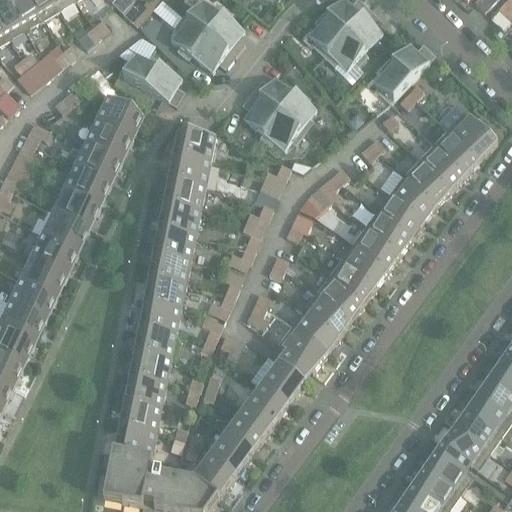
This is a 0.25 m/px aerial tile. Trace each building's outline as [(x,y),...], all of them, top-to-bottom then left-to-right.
[(26,37),(4,0),(0,0),(0,31),(9,47),(26,37)] [(43,27),(27,0),(4,0),(26,37),(43,27)] [(60,17),(49,0),(27,0),(43,27),(60,17)] [(77,7),(72,0),(49,0),(60,17),(77,7)] [(160,9),(163,5),(157,0),(153,0),(147,7),(154,14),(153,15),(158,20),(165,13),(160,9)] [(485,17),(500,0),(483,0),(476,8),(485,17)] [(324,63),(370,15),(358,3),(352,10),(345,3),(328,21),(324,17),(314,28),(318,31),(309,41),(317,49),(314,52),(324,63)] [(245,37),(226,21),(228,17),(217,9),(214,12),(203,4),(196,13),(192,10),(183,22),(236,63),(246,50),(239,45),(245,37)] [(506,22),(511,15),(511,12),(506,7),(499,14),(506,22)] [(139,16),(131,9),(123,18),(130,25),(139,16)] [(268,28),(274,21),(267,15),(261,23),(268,28)] [(365,58),(383,39),(376,32),(382,26),(370,15),(324,63),(335,73),(339,70),(347,77),(355,69),(358,72),(368,62),(365,58)] [(510,27),(499,17),(492,24),(503,35),(510,27)] [(236,63),(183,22),(174,34),(178,37),(171,46),(180,53),(177,57),(189,66),(192,62),(213,78),(219,70),(226,76),(236,63)] [(110,36),(102,26),(94,33),(102,43),(110,36)] [(0,51),(9,47),(0,31),(0,51)] [(102,43),(94,33),(86,40),(94,49),(102,43)] [(394,106),(430,68),(436,62),(424,50),(417,56),(410,49),(393,67),(390,64),(380,74),(383,78),(374,87),(382,95),(379,99),(390,109),(394,106)] [(79,61),(71,51),(63,58),(71,68),(79,61)] [(39,68),(31,58),(23,65),(31,75),(39,68)] [(71,68),(63,58),(55,65),(63,75),(71,68)] [(178,94),(183,85),(161,72),(164,68),(151,61),(148,65),(137,58),(131,68),(127,66),(119,80),(123,82),(169,109),(169,108),(177,112),(185,98),(178,94)] [(31,75),(23,65),(14,71),(22,82),(31,75)] [(0,90),(7,97),(14,89),(4,81),(0,85),(0,90)] [(317,115),(308,108),(311,104),(300,95),(297,99),(276,83),(269,91),(263,86),(252,98),(305,139),(314,127),(310,124),(317,115)] [(416,106),(425,97),(417,90),(409,99),(416,106)] [(80,107),(72,97),(64,104),(71,114),(80,107)] [(305,139),(252,98),(243,111),(249,116),(243,125),(263,140),(260,144),(271,153),(274,149),(285,157),(292,148),(296,151),(305,139)] [(425,115),(416,106),(409,99),(400,108),(407,116),(408,115),(412,118),(417,119),(421,118),(425,115)] [(71,114),(64,104),(55,111),(63,121),(71,114)] [(145,125),(144,124),(145,121),(109,104),(98,128),(134,145),(141,131),(142,131),(145,125)] [(498,148),(471,123),(465,118),(447,136),(480,167),(498,148)] [(399,128),(392,120),(383,128),(389,136),(399,128)] [(356,134),(365,127),(360,122),(354,121),(349,126),(356,134)] [(131,154),(134,148),(133,147),(134,145),(98,128),(87,150),(123,168),(130,153),(131,154)] [(211,169),(216,144),(177,136),(173,152),(172,152),(171,159),(172,159),(172,162),(211,169)] [(480,167),(447,136),(433,151),(466,182),(480,167)] [(36,154),(41,144),(30,139),(25,148),(36,154)] [(385,154),(377,145),(369,151),(378,161),(385,154)] [(31,163),(36,154),(25,148),(20,157),(31,163)] [(120,177),(123,170),(122,170),(123,168),(87,150),(76,173),(112,190),(119,176),(120,177)] [(378,161),(369,151),(362,158),(370,168),(378,161)] [(466,182),(433,151),(419,166),(452,197),(466,182)] [(206,194),(211,169),(172,162),(169,177),(167,177),(166,184),(167,184),(167,186),(206,194)] [(452,197),(419,166),(403,182),(438,211),(452,197)] [(295,168),(292,174),(293,175),(303,179),(312,172),(295,168)] [(286,186),(292,174),(282,170),(277,182),(286,186)] [(109,199),(112,193),(111,192),(112,190),(76,173),(65,196),(101,213),(108,199),(109,199)] [(342,191),(350,184),(342,174),(334,181),(342,191)] [(342,191),(334,181),(326,187),(335,197),(342,191)] [(18,188),(6,182),(2,192),(13,197),(18,188)] [(438,211),(403,182),(390,201),(426,228),(438,211)] [(201,219),(206,194),(167,186),(164,202),(163,202),(161,209),(162,209),(162,211),(201,219)] [(0,202),(8,207),(13,197),(2,192),(0,194),(0,202)] [(101,216),(100,215),(101,213),(65,196),(54,218),(90,236),(97,222),(98,222),(101,216)] [(274,216),(279,204),(269,200),(264,211),(274,216)] [(320,210),(311,200),(303,207),(312,217),(320,210)] [(426,228),(390,201),(377,217),(414,244),(426,228)] [(196,244),(201,219),(162,211),(159,227),(158,226),(156,233),(157,234),(157,236),(196,244)] [(269,227),(274,216),(264,211),(259,223),(269,227)] [(414,244),(377,217),(365,233),(401,261),(414,244)] [(87,245),(90,238),(89,238),(90,236),(54,218),(43,241),(79,258),(86,244),(87,245)] [(307,230),(295,224),(291,234),(303,239),(307,230)] [(401,261),(365,233),(353,250),(389,277),(401,261)] [(303,239),(291,234),(287,243),(298,248),(303,239)] [(191,269),(196,244),(157,236),(154,251),(153,251),(152,258),(153,258),(152,261),(191,269)] [(76,268),(79,261),(78,261),(79,258),(43,241),(33,264),(69,281),(75,267),(76,268)] [(256,257),(261,245),(252,241),(247,253),(256,257)] [(389,277),(353,250),(341,267),(377,294),(389,277)] [(251,268),(256,257),(247,253),(242,264),(251,268)] [(187,293),(190,274),(191,269),(152,261),(149,276),(148,276),(147,283),(148,283),(147,285),(187,293)] [(285,277),(289,268),(278,262),(273,271),(285,277)] [(65,290),(68,284),(67,283),(69,281),(33,264),(22,287),(58,304),(64,290),(65,290)] [(377,294),(341,267),(329,283),(365,310),(377,294)] [(285,277),(273,271),(269,281),(281,286),(285,277)] [(365,310),(329,283),(316,300),(352,326),(365,310)] [(182,318),(187,293),(147,285),(144,301),(143,301),(142,308),(143,308),(143,310),(182,318)] [(54,313),(58,307),(57,306),(58,304),(22,287),(11,309),(47,327),(54,313)] [(235,305),(240,293),(231,289),(226,301),(235,305)] [(267,314),(272,305),(260,300),(256,309),(267,314)] [(352,326),(316,300),(304,316),(310,321),(340,343),(352,326)] [(235,305),(226,301),(221,312),(230,316),(235,305)] [(44,336),(47,329),(46,329),(47,327),(11,309),(0,331),(0,332),(36,349),(43,335),(44,336)] [(267,314),(256,309),(252,318),(263,324),(267,314)] [(177,342),(182,318),(143,310),(139,325),(138,325),(137,332),(138,332),(138,335),(177,342)] [(340,343),(310,321),(299,336),(293,331),(292,332),(328,359),(340,343)] [(36,352),(35,352),(36,349),(0,332),(0,360),(25,372),(32,358),(33,359),(36,352)] [(328,359),(292,332),(277,353),(287,361),(284,365),(280,370),(306,389),(309,385),(328,359)] [(172,367),(177,342),(138,335),(135,350),(134,350),(132,357),(133,357),(133,359),(172,367)] [(215,351),(220,340),(211,336),(206,347),(215,351)] [(230,358),(235,346),(226,342),(221,354),(230,358)] [(215,351),(206,347),(201,359),(210,363),(215,351)] [(511,350),(501,367),(511,375),(511,350)] [(167,392),(172,367),(133,359),(130,375),(129,375),(127,382),(128,382),(128,384),(167,392)] [(25,375),(24,374),(25,372),(0,360),(0,388),(14,395),(21,381),(22,381),(25,375)] [(511,375),(501,367),(489,384),(511,400),(511,375)] [(288,413),(306,389),(280,370),(262,394),(288,413)] [(217,396),(221,384),(211,381),(207,393),(217,396)] [(162,417),(167,392),(128,384),(125,400),(124,399),(122,406),(124,407),(123,409),(162,417)] [(511,400),(489,384),(477,400),(511,425),(511,400)] [(199,399),(203,387),(193,385),(189,396),(199,399)] [(14,398),(13,397),(14,395),(0,388),(0,415),(3,418),(10,403),(11,404),(14,398)] [(213,408),(217,396),(207,393),(203,405),(213,408)] [(271,437),(288,413),(262,394),(245,417),(271,437)] [(199,399),(189,396),(186,409),(196,412),(199,399)] [(511,429),(511,425),(477,400),(465,417),(501,445),(511,429)] [(157,441),(162,417),(123,409),(120,424),(119,424),(118,431),(119,431),(118,434),(157,441)] [(253,460),(271,437),(245,417),(228,440),(253,460)] [(501,445),(465,417),(453,433),(490,460),(501,445)] [(185,448),(188,436),(178,433),(175,445),(185,448)] [(490,460),(453,433),(439,454),(436,457),(467,479),(469,476),(472,472),(478,477),(490,460)] [(153,466),(157,441),(118,434),(115,449),(114,449),(113,456),(114,456),(113,458),(153,466)] [(199,455),(203,443),(193,440),(189,452),(199,455)] [(236,483),(253,460),(228,440),(211,463),(236,483)] [(185,448),(175,445),(171,457),(181,460),(185,448)] [(199,455),(189,452),(186,464),(196,467),(199,455)] [(473,483),(467,479),(436,457),(424,474),(461,501),(473,483)] [(214,511),(219,506),(194,487),(162,480),(160,489),(149,487),(153,466),(113,458),(104,504),(123,508),(122,510),(132,511),(214,511)] [(219,506),(236,483),(211,463),(194,487),(219,506)] [(452,511),(461,501),(424,474),(412,491),(441,511),(452,511)] [(441,511),(412,491),(401,508),(406,511),(441,511)]
